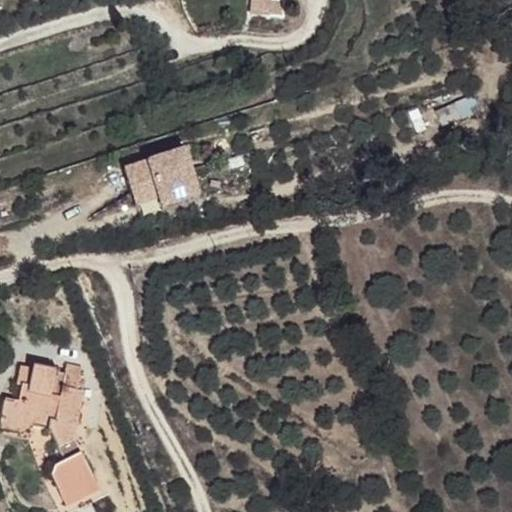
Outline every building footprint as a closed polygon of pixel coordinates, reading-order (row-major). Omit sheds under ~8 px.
[(249,0),(249,13),(257,14),(258,0),(249,0)] [(258,0),(257,14),(280,16),(281,0),(284,0),(289,1),(288,0),(258,0)] [(184,157),(124,177),(132,201),(155,193),(159,202),(162,212),(198,200),(184,157)] [(155,193),(132,201),(135,210),(159,202),(155,193)] [(63,374),(55,372),(56,370),(38,367),(37,371),(17,367),(14,385),(18,386),(15,403),(11,402),(8,423),(25,427),(45,430),(55,448),(75,443),(78,441),(74,432),(82,387),(75,385),(79,366),(64,362),(63,374)] [(3,400),(0,418),(0,431),(19,435),(25,427),(8,423),(11,402),(3,400)] [(60,463),(49,467),(95,486),(75,443),(55,448),(60,463)] [(50,481),(62,507),(98,493),(95,486),(49,467),(48,476),(50,481)] [(43,485),(55,510),(62,507),(50,481),(43,485)] [(98,493),(62,507),(64,511),(73,511),(101,501),(98,493)]
